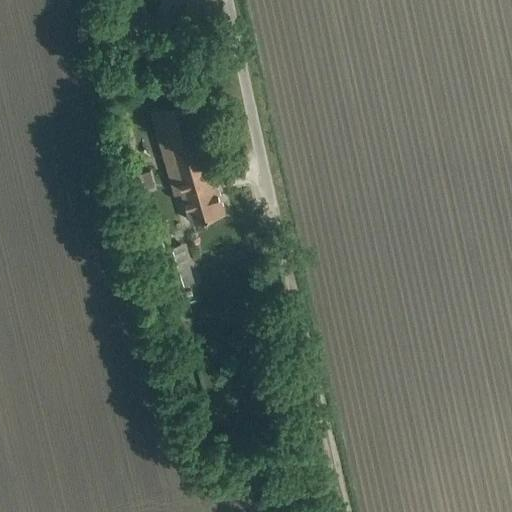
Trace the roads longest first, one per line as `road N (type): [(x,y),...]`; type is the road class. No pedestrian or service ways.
road 1 (track): [(343,511),(274,221)]
road 2 (unclassified): [(274,221),(226,0)]
